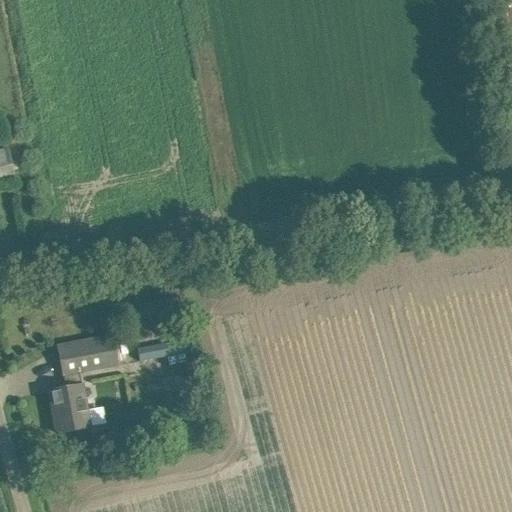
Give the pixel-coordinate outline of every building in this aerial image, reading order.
[(0,184),(15,182),(11,162),(8,149),(0,150),(0,184)] [(179,297),(129,307),(132,318),(181,309),(179,297)] [(117,364),(116,356),(112,336),(57,346),(65,390),(49,393),(53,411),(56,410),(60,432),(57,432),(57,433),(88,428),(78,371),(117,364)] [(186,340),(137,350),(139,362),(189,352),(186,340)] [(174,377),(185,431),(202,427),(190,374),(174,377)] [(159,439),(155,420),(139,424),(143,442),(159,439)]
